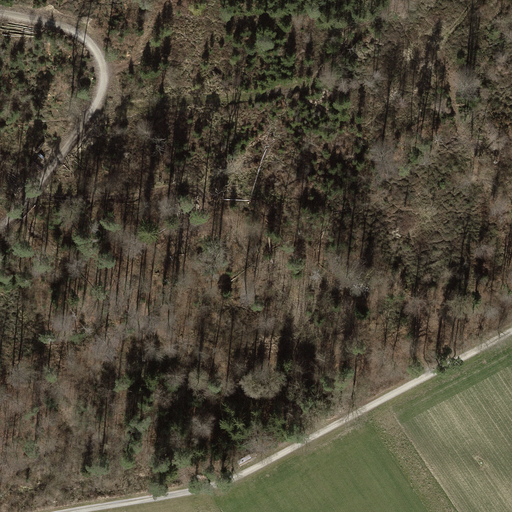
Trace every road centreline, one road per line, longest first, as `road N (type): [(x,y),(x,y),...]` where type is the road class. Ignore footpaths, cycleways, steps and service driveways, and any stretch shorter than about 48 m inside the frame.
road 1 (track): [(511,329),(257,463),(188,491),(71,511)]
road 2 (track): [(0,228),(91,116),(107,67),(77,34),(0,13)]
